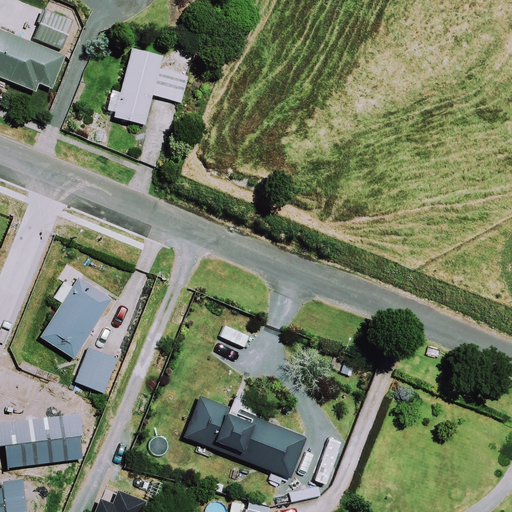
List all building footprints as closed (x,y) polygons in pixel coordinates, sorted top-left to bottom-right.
[(69,22),(44,12),(33,40),(58,50),(69,22)] [(60,56),(0,34),(0,79),(34,92),(37,85),(48,89),(60,56)] [(111,93),(107,111),(115,113),(113,119),(116,120),(143,127),(151,96),(180,103),(186,78),(157,71),(160,57),(130,50),(119,95),(111,93)] [(112,299),(80,279),(73,290),(63,283),(52,299),(60,305),(38,338),(72,360),(112,299)] [(115,363),(87,352),(75,383),(102,394),(115,363)] [(91,417),(11,383),(5,399),(37,412),(30,427),(77,447),(91,417)] [(304,437),(198,398),(183,439),(289,478),(304,437)] [(40,488),(52,459),(3,440),(0,448),(0,485),(1,473),(40,488)] [(55,511),(72,467),(52,459),(40,488),(36,501),(34,501),(29,511),(55,511)] [(110,503),(98,498),(92,511),(141,511),(145,505),(114,492),(110,503)]
